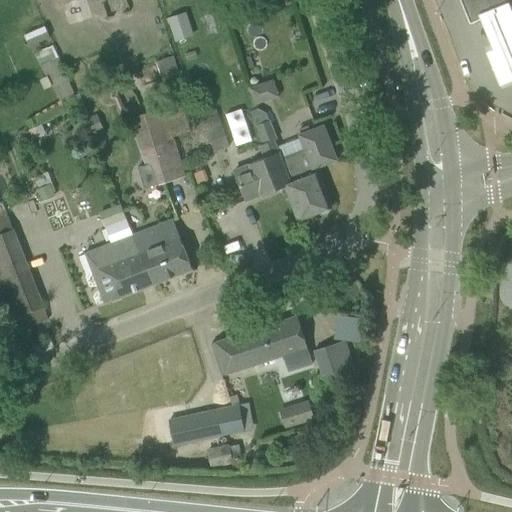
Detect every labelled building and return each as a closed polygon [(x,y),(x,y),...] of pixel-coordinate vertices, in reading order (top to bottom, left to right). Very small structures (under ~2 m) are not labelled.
[(511,0),(461,0),(470,22),(478,19),(508,7),(511,4),(511,0)] [(511,17),(508,7),(478,19),(490,47),(483,51),(497,85),(511,79),(511,17)] [(184,13),(167,18),(175,42),(191,37),(184,13)] [(173,55),(165,58),(171,76),(179,73),(173,55)] [(57,59),(40,67),(44,76),(47,78),(62,71),(57,59)] [(62,71),(47,78),(58,101),(73,95),(62,71)] [(138,169),(145,190),(158,185),(183,178),(163,109),(131,120),(145,167),(138,169)] [(259,133),(264,145),(274,141),(266,121),(269,120),(266,113),(258,109),(250,112),(255,125),(256,125),(259,133)] [(203,118),(214,152),(229,147),(218,113),(203,118)] [(95,115),(83,120),(89,133),(100,129),(95,115)] [(41,125),(29,131),(33,140),(45,134),(41,125)] [(332,207),(318,172),(314,174),(312,170),(337,160),(323,125),(299,135),(305,150),(282,159),(287,172),(287,173),(291,184),(284,186),(285,187),(297,220),(332,207)] [(261,196),(285,187),(284,186),(291,184),(287,173),(287,172),(282,159),(275,140),(274,141),(264,145),(261,146),(265,158),(249,165),(234,171),(246,201),(261,195),(261,196)] [(202,170),(194,173),(198,184),(206,181),(202,170)] [(46,173),(34,178),(38,189),(48,184),(50,184),(46,173)] [(38,189),(36,189),(41,200),(53,196),(48,184),(38,189)] [(0,203),(0,284),(18,330),(47,319),(1,203),(0,203)] [(141,254),(132,235),(121,204),(99,213),(111,244),(85,253),(104,304),(153,285),(141,254)] [(173,220),(132,235),(141,254),(153,285),(192,270),(173,220)] [(211,344),(222,376),(283,356),(288,371),(312,364),(297,316),(211,344)] [(360,339),(361,317),(338,316),(338,338),(360,339)] [(314,350),(322,376),(353,366),(345,341),(314,350)] [(311,400),(282,408),(286,424),(315,415),(311,400)] [(247,403),(168,420),(174,446),(244,431),(242,421),(250,420),(247,403)]
